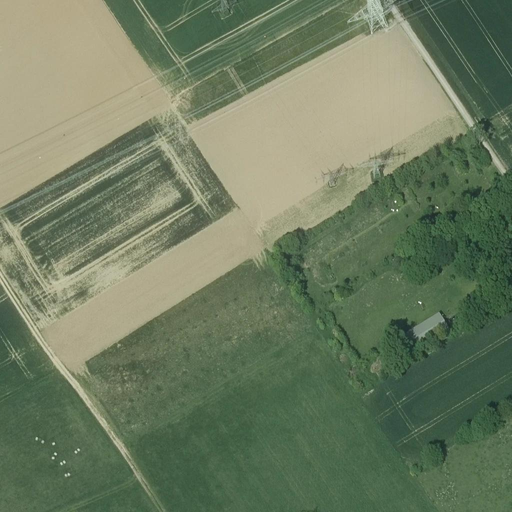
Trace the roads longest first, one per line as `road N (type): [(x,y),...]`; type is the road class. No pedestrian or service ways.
road 1 (track): [(0,275),(158,511)]
road 2 (unclassified): [(511,181),(390,0)]
